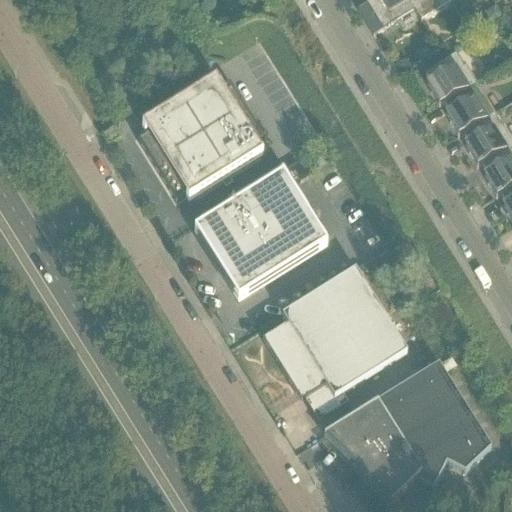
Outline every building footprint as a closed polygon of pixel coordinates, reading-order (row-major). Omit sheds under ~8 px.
[(414,12),(405,0),(366,0),(365,1),(364,1),(363,1),(366,6),(357,12),(373,38),(414,12)] [(405,0),(414,12),(420,23),(451,3),(448,0),(405,0)] [(487,13),(486,19),(491,27),(502,20),(495,8),(487,13)] [(465,29),(453,37),(459,47),(472,39),(465,29)] [(427,89),(439,109),(476,86),(463,66),(462,67),(455,57),(456,56),(456,55),(424,75),(424,76),(425,76),(432,86),(427,89)] [(408,65),(397,72),(403,82),(414,75),(408,65)] [(153,130),(154,132),(137,143),(176,205),(193,194),(194,196),(185,201),(188,206),(260,161),(262,160),(258,153),(267,147),(229,86),(220,92),(215,85),(141,131),(144,136),(153,130)] [(446,119),(458,139),(495,116),(482,96),(481,97),(474,87),(476,86),(439,109),(444,106),(451,116),(446,119)] [(465,150),(477,170),(511,148),(511,143),(501,127),(500,128),(493,118),(495,117),(495,116),(458,139),(458,140),(463,137),(470,147),(465,150)] [(102,137),(108,147),(120,140),(113,130),(102,137)] [(484,180),(496,200),(511,190),(511,148),(477,170),(482,167),(489,177),(484,180)] [(283,173),(194,229),(195,230),(198,228),(200,232),(194,236),(238,306),(326,251),(324,248),(328,245),(290,185),(296,181),(300,186),(312,178),(302,162),(283,174),(283,173)] [(503,211),(511,225),(511,190),(496,200),(496,201),(501,198),(508,208),(503,211)] [(301,407),(305,404),(318,425),(348,406),(342,398),(406,357),(355,274),(281,320),(287,329),(262,344),(301,407)] [(323,440),(324,441),(325,441),(332,448),(327,454),(333,449),(390,508),(391,508),(414,486),(432,495),(446,468),(464,478),(491,453),(438,368),(323,440)]
